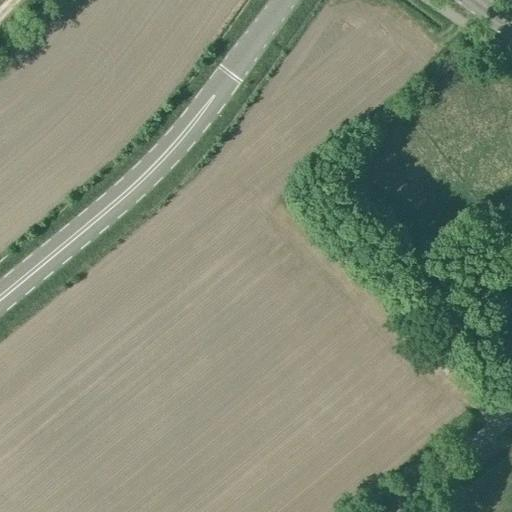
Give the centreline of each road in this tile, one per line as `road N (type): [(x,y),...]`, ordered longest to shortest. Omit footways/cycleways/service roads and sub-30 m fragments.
road 1 (tertiary): [(0,297),(162,157),(283,0)]
road 2 (unclassified): [(392,511),(511,418)]
